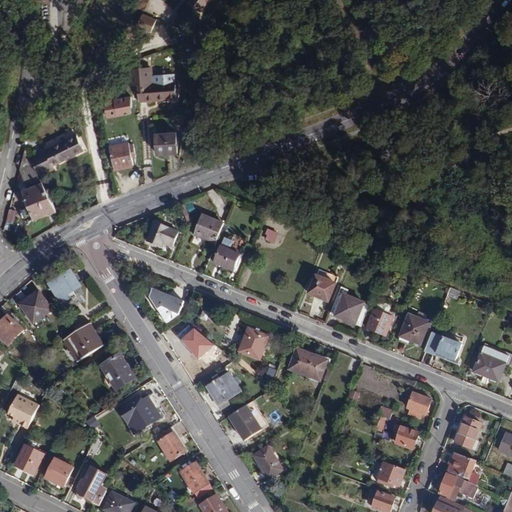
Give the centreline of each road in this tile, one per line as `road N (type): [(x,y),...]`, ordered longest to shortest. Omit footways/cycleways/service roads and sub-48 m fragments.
road 1 (secondary): [(81,227),(434,79),(507,0)]
road 2 (residential): [(455,391),(127,254),(81,227)]
road 3 (residential): [(257,511),(81,227)]
road 4 (unknown): [(107,216),(87,104),(91,77),(166,40)]
road 5 (residential): [(413,511),(455,391)]
